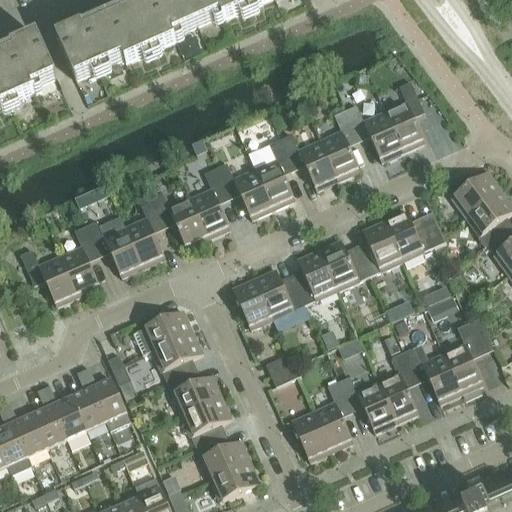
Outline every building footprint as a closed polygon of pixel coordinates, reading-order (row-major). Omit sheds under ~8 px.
[(108,20),(57,42),(76,85),(125,63),(127,68),(275,2),(273,0),(152,0),(140,6),(137,0),(116,0),(120,8),(108,20)] [(0,113),(36,98),(34,93),(58,82),(39,40),(0,56),(0,113)] [(385,117),(403,158),(426,148),(412,118),(423,113),(411,87),(400,92),(407,107),(385,117)] [(403,158),(385,117),(364,126),(357,111),(346,116),(358,142),(369,137),(382,167),(403,158)] [(320,146),(339,187),(361,177),(347,147),(358,142),(346,116),(335,121),(342,136),(320,146)] [(339,187),(320,146),(299,155),(292,140),(281,145),(293,171),(304,166),(317,196),(339,187)] [(277,165),(255,175),(274,216),(296,206),(282,176),(293,171),(281,145),(270,149),(277,165)] [(228,168),(216,174),(228,200),(239,195),(252,225),(274,216),(255,175),(235,184),(228,168)] [(191,204),(209,245),(231,235),(217,205),(228,200),(216,174),(205,178),(212,194),(191,204)] [(452,204),(466,223),(502,196),(488,177),(452,204)] [(104,190),(78,202),(86,219),(111,207),(104,190)] [(511,209),(502,196),(466,223),(480,242),(481,241),(488,251),(510,235),(503,225),(511,218),(511,209)] [(209,245),(191,204),(170,213),(163,197),(151,202),(163,229),(174,224),(187,254),(209,245)] [(163,229),(151,202),(140,207),(147,223),(127,232),(126,233),(144,273),(166,264),(152,233),(163,229)] [(435,252),(424,227),(413,232),(407,217),(385,227),(403,268),(425,258),(424,257),(435,252)] [(98,226),(86,231),(98,258),(109,253),(123,283),(144,273),(126,233),(127,232),(123,222),(100,232),(98,226)] [(424,227),(435,252),(446,247),(435,222),(424,227)] [(370,251),(359,256),(370,281),(381,276),(381,277),(403,268),(385,227),(363,236),(370,251)] [(82,252),(61,262),(79,302),(101,293),(87,262),(98,258),(86,231),(75,236),(82,252)] [(511,236),(510,235),(488,251),(495,260),(494,261),(509,280),(511,277),(511,236)] [(342,246),(320,256),(338,296),(360,287),(360,286),(370,281),(359,256),(348,261),(342,246)] [(79,302),(61,262),(40,271),(33,255),(21,260),(33,287),(44,282),(58,312),(79,302)] [(338,296),(320,256),(298,265),(305,280),(294,285),(305,310),(316,305),(316,306),(338,296)] [(255,285),(273,325),(295,316),(295,315),(305,310),(294,285),(283,290),(277,275),(255,285)] [(273,325),(255,285),(233,294),(252,335),(273,325)] [(436,327),(463,319),(458,301),(431,310),(436,327)] [(153,356),(194,338),(184,316),(134,338),(144,360),(153,356)] [(469,329),(481,355),(492,350),(480,323),(469,329)] [(443,359),(462,400),(484,390),(470,360),(481,355),(469,329),(458,333),(465,349),(443,359)] [(194,338),(153,356),(163,377),(168,388),(193,377),(188,366),(203,359),(194,338)] [(462,400),(443,359),(423,368),(415,352),(404,358),(416,384),(427,379),(440,410),(462,400)] [(267,370),(272,381),(297,370),(292,358),(267,370)] [(379,388),(397,429),(419,419),(405,389),(416,384),(404,358),(393,362),(400,378),(379,388)] [(109,365),(120,390),(132,385),(121,360),(109,365)] [(297,370),(272,381),(277,392),(302,381),(297,370)] [(84,377),(89,389),(96,386),(90,374),(84,377)] [(89,389),(84,377),(78,379),(84,391),(89,389)] [(193,377),(168,388),(173,399),(172,399),(182,421),(223,403),(213,381),(198,388),(193,377)] [(397,429),(379,388),(358,397),(350,381),(339,387),(351,413),(362,408),(375,438),(397,429)] [(91,393),(107,428),(111,437),(132,428),(112,384),(91,393)] [(314,417),(332,458),(354,448),(340,418),(351,413),(339,387),(328,391),(335,407),(314,417)] [(44,394),(50,406),(56,404),(51,392),(44,394)] [(91,393),(71,402),(87,437),(107,428),(91,393)] [(50,406),(44,394),(39,397),(44,409),(50,406)] [(71,402),(52,411),(67,446),(87,437),(71,402)] [(232,424),(223,403),(182,421),(191,442),(192,442),(197,453),(222,442),(217,431),(232,424)] [(5,412),(10,424),(17,421),(11,409),(5,412)] [(32,420),(48,454),(67,446),(52,411),(32,420)] [(10,424),(5,412),(0,414),(0,415),(5,427),(10,424)] [(332,458),(314,417),(292,426),(311,467),(332,458)] [(12,429),(28,463),(48,454),(32,420),(12,429)] [(12,429),(0,434),(0,454),(8,472),(28,463),(12,429)] [(227,453),(222,442),(197,453),(202,464),(201,464),(211,486),(252,468),(242,446),(227,453)] [(123,465),(126,472),(139,466),(136,460),(123,465)] [(126,472),(123,465),(112,470),(115,477),(126,472)] [(252,468),(211,486),(220,507),(261,489),(252,468)] [(84,483),(87,489),(99,484),(96,477),(84,483)] [(87,489),(84,483),(72,488),(75,494),(87,489)] [(136,493),(140,502),(144,511),(169,511),(157,483),(136,493)] [(511,511),(511,507),(510,509),(504,495),(486,503),(481,491),(469,496),(475,508),(465,511),(511,511)] [(44,501),(47,507),(60,501),(57,495),(44,501)] [(169,500),(174,511),(188,511),(181,495),(169,500)] [(35,511),(47,507),(44,501),(33,506),(35,511)] [(144,511),(140,502),(120,511),(144,511)]
